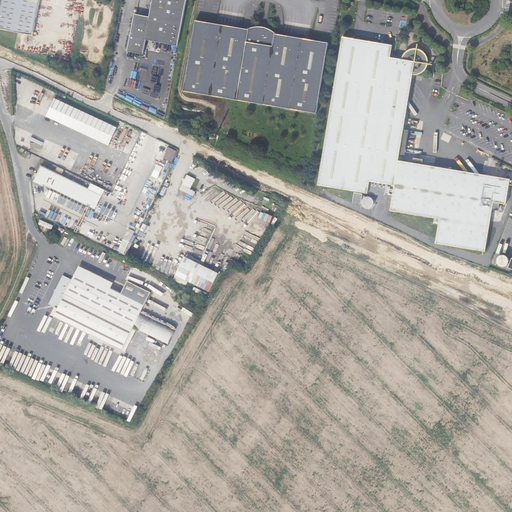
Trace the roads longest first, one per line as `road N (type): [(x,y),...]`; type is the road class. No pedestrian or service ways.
road 1 (tertiary): [(511,282),(0,52)]
road 2 (residential): [(34,234),(0,106)]
